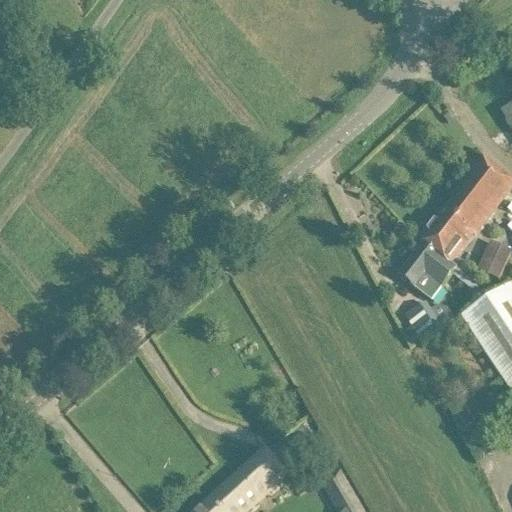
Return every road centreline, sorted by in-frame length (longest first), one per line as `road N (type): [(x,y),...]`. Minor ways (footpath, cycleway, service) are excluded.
road 1 (unclassified): [(0,431),(382,97),(408,56),(424,8)]
road 2 (unclassified): [(0,163),(117,0)]
